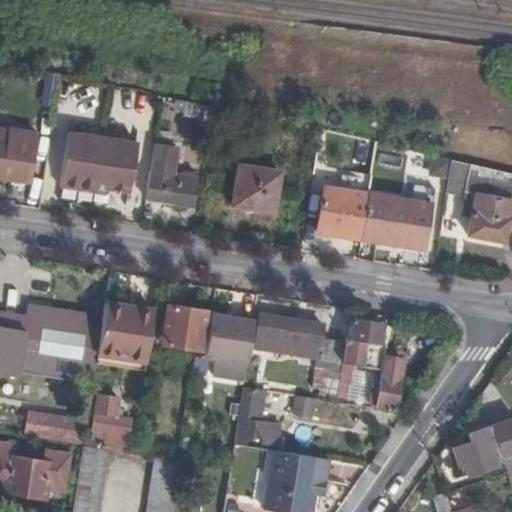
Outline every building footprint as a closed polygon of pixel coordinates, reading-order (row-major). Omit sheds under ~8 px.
[(182,115),(211,119),(213,106),(185,101),(182,115)] [(224,120),(225,109),(213,106),(211,119),(224,120)] [(171,131),(156,129),(154,144),(168,146),(171,131)] [(0,176),(32,181),(33,175),(38,136),(0,130),(0,176)] [(96,186),(107,188),(130,192),(138,143),(70,132),(62,185),(95,191),(96,186)] [(168,146),(154,144),(146,199),(192,205),(196,177),(172,173),(176,147),(168,146)] [(43,188),(56,190),(62,153),(49,151),(43,188)] [(432,154),(423,152),(419,175),(448,182),(452,159),(432,154)] [(511,172),(452,159),(448,182),(446,191),(464,195),(462,207),(473,209),(468,235),(504,241),(511,204),(511,172)] [(239,164),(233,206),(273,213),(279,171),(239,164)] [(369,191),(398,194),(400,183),(371,179),(369,191)] [(361,238),(416,247),(427,183),(412,181),(409,197),(398,194),(369,191),(361,238)] [(427,183),(416,247),(424,248),(435,184),(427,183)] [(318,232),(361,238),(369,191),(325,186),(318,232)] [(156,310),(107,303),(104,323),(98,362),(147,370),(156,310)] [(0,310),(0,325),(29,330),(22,371),(92,383),(98,362),(104,323),(86,321),(88,314),(28,305),(27,314),(0,310)] [(206,311),(169,305),(162,343),(200,349),(206,311)] [(241,319),(216,315),(208,357),(249,364),(257,315),(242,313),(241,319)] [(343,363),(346,341),(321,337),(323,325),(260,316),(255,347),(307,356),(306,365),(316,367),(313,387),(322,388),(321,398),(337,401),(337,397),(338,397),(343,363)] [(385,349),(384,349),(369,347),(369,341),(381,342),(384,323),(353,318),(349,337),(348,337),(344,363),(356,364),(380,366),(385,349)] [(29,330),(0,325),(0,373),(21,377),(22,371),(29,330)] [(373,401),(396,405),(404,358),(385,355),(383,372),(378,371),(376,383),(371,383),(368,400),(373,401)] [(343,363),(338,397),(349,399),(356,364),(344,363),(343,363)] [(246,387),(244,399),(254,401),(256,389),(246,387)] [(110,449),(125,451),(130,419),(116,416),(118,398),(100,395),(97,410),(95,429),(107,431),(107,439),(106,449),(110,449)] [(315,402),(297,399),(294,415),(310,417),(315,413),(315,402)] [(97,410),(90,409),(87,428),(95,429),(97,410)] [(35,435),(39,415),(31,414),(27,436),(35,437),(35,435)] [(43,416),(39,415),(35,435),(82,442),(85,422),(43,416)] [(240,419),(236,444),(246,446),(247,436),(269,438),(271,424),(240,419)] [(511,420),(491,427),(492,429),(502,459),(511,456),(511,420)] [(504,463),(502,459),(492,429),(473,435),(474,443),(455,450),(460,465),(465,464),(469,475),(504,463)] [(90,436),(88,446),(106,449),(107,439),(90,436)] [(12,445),(0,443),(0,489),(47,498),(50,481),(65,484),(69,455),(47,451),(45,464),(11,458),(12,445)] [(84,446),(73,511),(100,511),(110,449),(106,449),(88,446),(84,446)] [(325,494),(330,459),(276,451),(267,510),(281,511),(312,511),(314,504),(316,492),(325,494)] [(511,470),(511,456),(502,459),(504,463),(507,472),(511,470)] [(147,511),(174,511),(182,460),(178,460),(156,457),(150,498),(147,511)] [(316,492),(314,504),(324,504),(325,494),(316,492)] [(451,511),(446,494),(438,496),(443,511),(451,511)]
